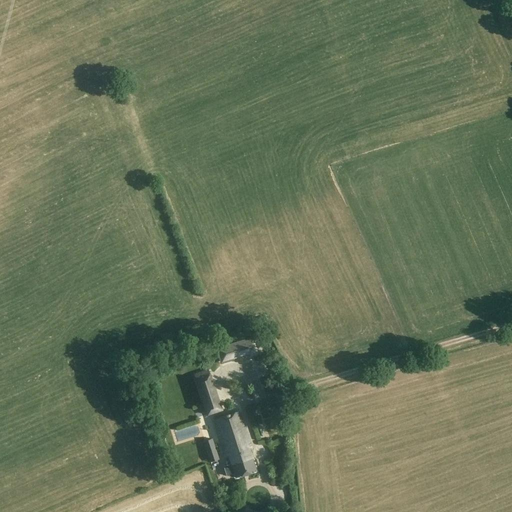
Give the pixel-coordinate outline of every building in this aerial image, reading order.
[(251,338),(228,345),(232,358),(248,353),(249,356),(256,353),(251,338)] [(207,415),(221,410),(208,370),(194,375),(207,415)] [(227,476),(234,473),(236,478),(256,471),(249,449),(251,448),(240,411),(214,420),(226,457),(229,456),(231,464),(224,467),(227,476)] [(176,434),(179,445),(200,439),(197,428),(176,434)] [(220,459),(213,438),(202,441),(209,463),(220,459)] [(215,470),(223,468),(221,461),(213,463),(215,470)]
